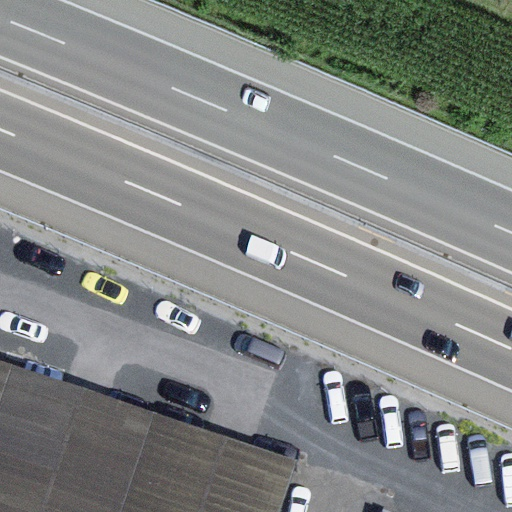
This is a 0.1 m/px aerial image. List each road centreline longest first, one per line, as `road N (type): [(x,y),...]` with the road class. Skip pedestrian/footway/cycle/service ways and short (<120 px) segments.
road 1 (motorway): [(0,124),(511,343)]
road 2 (motorway): [(511,222),(0,7)]
